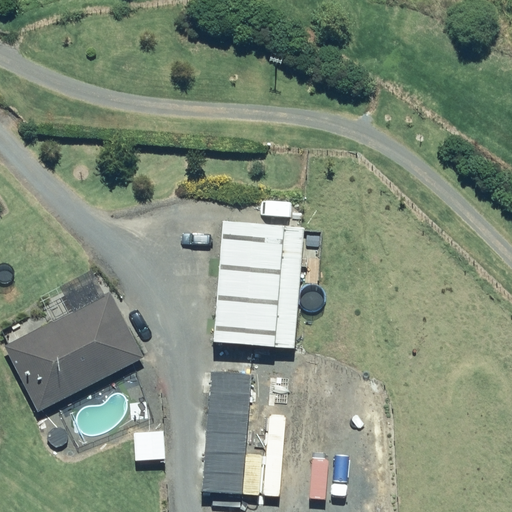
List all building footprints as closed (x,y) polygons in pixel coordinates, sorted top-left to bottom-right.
[(304,220),(272,217),(271,223),(224,219),(214,342),(254,345),(253,363),(292,367),(304,220)] [(50,314),(52,318),(6,342),(40,407),(145,353),(111,288),(73,307),(70,303),(50,314)] [(212,370),(203,491),(243,495),(253,373),(212,370)] [(156,376),(130,381),(135,411),(162,406),(156,376)] [(4,398),(0,398),(0,445),(9,445),(4,398)] [(21,453),(46,431),(34,418),(10,439),(21,453)]
